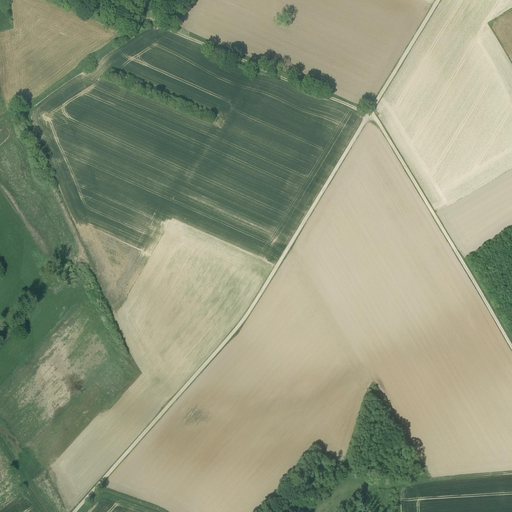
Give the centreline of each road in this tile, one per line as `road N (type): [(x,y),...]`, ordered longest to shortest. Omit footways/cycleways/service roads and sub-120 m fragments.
road 1 (unclassified): [(76,511),(244,321),(439,0)]
road 2 (track): [(511,347),(374,117),(148,17)]
road 3 (track): [(148,17),(32,112)]
road 4 (track): [(511,473),(387,482)]
